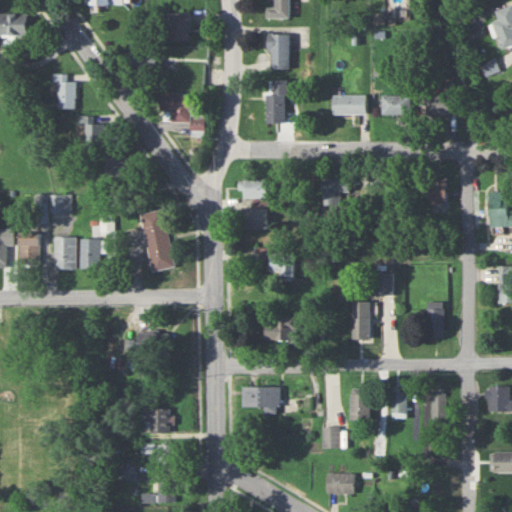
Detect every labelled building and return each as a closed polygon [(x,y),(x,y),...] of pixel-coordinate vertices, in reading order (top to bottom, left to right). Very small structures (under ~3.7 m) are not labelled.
[(276,0),(276,7),(267,7),(267,17),(291,17),(290,0),(276,0)] [(495,20),(503,47),(511,44),(511,4),(496,10),(499,18),(495,20)] [(0,34),(28,34),(28,12),(0,12),(0,34)] [(167,40),(190,40),(190,12),(167,12),(167,40)] [(291,33),(269,33),(269,68),(291,68),(291,33)] [(157,50),(129,50),(129,69),(157,69),(157,50)] [(489,75),(502,69),(496,57),(483,63),(489,75)] [(69,73),(58,73),(58,107),(77,107),(77,80),(69,80),(69,73)] [(290,122),(290,79),(275,79),(275,94),(267,94),(267,122),(290,122)] [(193,122),(193,135),(206,135),(206,117),(194,117),(194,93),(162,92),(162,111),(168,111),(168,121),(193,122)] [(334,114),(368,114),(368,94),(334,94),(334,114)] [(427,114),(459,114),(459,94),(427,94),(427,114)] [(412,114),(412,95),(382,95),(382,114),(412,114)] [(105,123),(93,123),(93,116),(85,116),(85,148),(105,148),(105,123)] [(107,176),(126,176),(126,155),(107,155),(107,176)] [(429,177),(429,202),(447,202),(447,177),(429,177)] [(270,199),(270,179),(241,179),(241,199),(270,199)] [(324,205),(342,205),(342,193),(349,193),(349,180),(324,180),(324,205)] [(510,191),(490,191),(490,225),(511,225),(511,211),(510,212),(510,191)] [(72,213),(72,194),(51,194),(51,213),(72,213)] [(47,200),(39,200),(39,215),(47,215),(47,200)] [(143,213),(152,272),(174,268),(165,210),(143,213)] [(242,210),(242,228),(269,228),(269,210),(242,210)] [(0,237),(0,265),(13,266),(13,231),(3,231),(3,237),(0,237)] [(40,266),(40,233),(20,233),(20,266),(40,266)] [(77,268),(77,237),(55,237),(55,268),(77,268)] [(82,268),(102,268),(102,239),(82,239),(82,268)] [(297,278),(297,254),(271,254),(271,277),(297,278)] [(511,265),(500,265),(500,303),(511,302),(511,282),(511,283),(511,265)] [(393,273),(373,273),(373,295),(393,295),(393,273)] [(353,339),(371,339),(371,301),(353,301),(353,339)] [(427,336),(444,336),(444,301),(427,301),(427,336)] [(268,340),(298,340),(298,317),(268,317),(268,340)] [(140,333),(140,352),(172,352),(172,333),(140,333)] [(265,413),(281,413),(281,386),(243,386),(243,407),(265,407),(265,413)] [(511,410),(511,386),(489,386),(489,410),(511,410)] [(371,387),(352,387),(352,420),(371,420),(371,387)] [(392,418),(407,418),(407,391),(392,391),(392,418)] [(447,392),(432,392),(432,423),(447,423),(447,392)] [(145,423),(151,423),(151,433),(171,433),(171,408),(145,408),(145,423)] [(341,426),(323,426),(323,448),(341,447),(341,426)] [(382,457),(382,439),(374,439),(374,457),(382,457)] [(177,444),(142,444),(142,452),(157,452),(157,465),(177,465),(177,444)] [(511,450),(490,451),(490,472),(511,472),(511,450)] [(122,479),(135,479),(135,465),(122,465),(122,479)] [(327,493),(355,493),(355,473),(327,473),(327,493)] [(157,482),(157,493),(143,493),(143,503),(177,503),(177,482),(157,482)]
